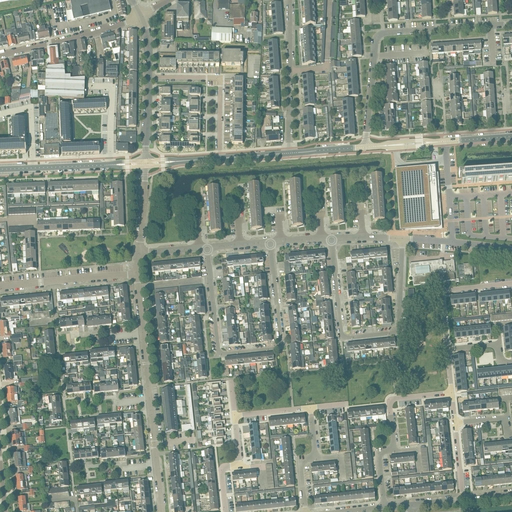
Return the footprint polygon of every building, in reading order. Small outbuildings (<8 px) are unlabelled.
[(74,20),(111,11),(108,0),(70,0),(72,9),(71,9),(74,20)] [(217,0),(218,9),(229,9),(229,0),(217,0)] [(300,0),(302,25),(316,24),(313,0),(300,0)] [(124,1),(116,2),(119,17),(126,16),(125,7),(126,7),(124,1)] [(195,2),(195,7),(195,18),(206,18),(206,11),(205,11),(204,2),(195,2)] [(237,4),(229,4),(229,19),(233,19),(233,24),(241,24),(241,27),(244,27),(244,24),(245,4),(237,4)] [(177,22),(176,31),(183,31),(183,27),(185,27),(185,30),(188,31),(188,27),(188,26),(188,22),(189,22),(189,10),(189,5),(177,5),(177,22)] [(162,24),(161,42),(173,42),(174,14),(170,14),(165,14),(165,24),(162,24)] [(251,19),(251,23),(252,23),(252,29),(257,29),(256,32),(261,32),(262,32),(262,25),(257,25),(257,19),(257,14),(251,14),(251,19)] [(27,27),(26,24),(21,26),(22,28),(23,35),(25,43),(30,42),(28,34),(27,27)] [(28,34),(30,42),(35,41),(34,32),(31,33),(29,24),(26,24),(27,27),(28,34)] [(17,35),(16,31),(15,27),(10,28),(12,33),(10,33),(11,37),(7,38),(9,46),(16,45),(14,36),(17,36),(17,35)] [(19,30),(16,31),(17,35),(20,35),(20,36),(17,37),(19,44),(25,43),(23,35),(22,28),(19,29),(19,30)] [(212,28),(211,41),(231,42),(232,28),(212,28)] [(308,65),(308,66),(316,65),(313,29),(299,30),(302,65),(308,65)] [(117,44),(117,47),(112,49),(116,63),(117,72),(118,72),(118,74),(119,74),(120,50),(121,39),(120,36),(120,35),(121,35),(119,31),(114,33),(117,40),(118,39),(119,44),(117,44)] [(111,44),(108,35),(100,37),(104,51),(112,48),(111,44)] [(86,52),(84,41),(77,43),(79,53),(78,53),(78,57),(82,56),(82,53),(86,52)] [(74,46),(74,43),(69,44),(71,55),(67,55),(67,58),(74,58),(74,55),(74,51),(75,51),(74,46)] [(46,82),(45,98),(47,98),(57,99),(64,99),(65,81),(65,77),(64,66),(59,67),(58,52),(57,47),(47,48),(47,49),(48,60),(47,60),(46,74),(46,82)] [(361,51),(352,51),(348,52),(347,52),(347,58),(350,58),(350,59),(353,59),(352,57),(361,57),(361,51)] [(240,52),(222,52),(222,58),(222,59),(222,65),(240,65),(240,64),(243,64),(243,55),(240,55),(240,52)] [(26,57),(19,59),(21,66),(25,65),(25,69),(28,68),(28,64),(26,57)] [(21,66),(19,59),(12,60),(14,67),(15,71),(18,70),(17,67),(21,66)] [(1,63),(2,68),(2,71),(6,70),(7,75),(10,74),(9,69),(7,62),(1,63)] [(117,72),(116,63),(106,63),(107,74),(118,74),(118,72),(117,72)] [(75,65),(70,65),(71,76),(71,77),(71,80),(80,79),(80,76),(79,68),(75,69),(75,65)] [(65,81),(64,99),(84,100),(85,79),(80,79),(71,80),(71,77),(65,77),(65,81)] [(180,86),(165,86),(165,89),(159,89),(159,96),(162,96),(162,99),(172,99),(172,96),(171,96),(171,91),(180,91),(180,86)] [(188,99),(198,99),(198,96),(200,96),(201,94),(201,90),(195,90),(195,86),(180,86),(180,91),(189,91),(189,96),(188,96),(188,99)] [(20,92),(21,88),(11,88),(12,93),(11,103),(19,101),(19,97),(20,92)] [(278,96),(266,97),(266,98),(270,98),(271,102),(266,102),(267,104),(271,104),(271,103),(279,102),(278,96)] [(47,98),(38,99),(39,118),(45,118),(45,114),(46,114),(46,107),(48,107),(47,98)] [(46,149),(44,149),(44,158),(52,157),(59,157),(59,156),(58,134),(57,116),(57,107),(57,99),(47,98),(48,107),(46,107),(47,114),(45,114),(45,118),(45,128),(46,139),(46,149)] [(170,108),(171,102),(172,102),(172,99),(162,99),(162,102),(159,102),(159,104),(159,108),(170,108)] [(189,108),(200,108),(200,102),(197,102),(198,99),(188,99),(188,102),(189,102),(189,108)] [(80,101),(73,101),(73,112),(106,111),(106,100),(103,100),(103,102),(80,103),(80,101)] [(69,105),(60,106),(61,144),(71,143),(69,105)] [(170,108),(159,108),(159,113),(159,114),(162,114),(162,117),(172,117),(172,114),(170,114),(170,108)] [(188,117),(197,117),(197,114),(200,114),(200,108),(189,108),(189,114),(188,114),(188,117)] [(159,120),(159,126),(170,126),(170,123),(172,123),(173,122),(174,121),(174,117),(172,117),(162,117),(162,120),(159,120)] [(188,117),(187,120),(189,120),(189,126),(200,126),(200,120),(197,120),(197,117),(188,117)] [(25,119),(12,120),(13,142),(14,142),(14,143),(26,143),(25,119)] [(172,135),(172,132),(170,132),(170,126),(159,126),(159,131),(159,132),(162,132),(162,135),(172,135)] [(187,135),(197,135),(197,132),(200,132),(200,126),(189,126),(189,132),(187,132),(187,135)] [(273,142),(272,130),(265,131),(266,142),(273,142)] [(128,143),(136,143),(136,132),(126,132),(126,136),(120,136),(120,145),(116,145),(116,153),(118,153),(128,153),(128,143)] [(171,138),(172,135),(162,135),(162,138),(159,138),(159,140),(159,144),(164,144),(164,147),(179,147),(179,143),(170,142),(170,138),(171,138)] [(179,143),(179,147),(195,147),(195,144),(200,144),(200,138),(197,138),(197,135),(187,135),(187,138),(189,138),(189,143),(179,143)] [(0,154),(26,154),(26,143),(14,143),(0,143),(0,154)] [(99,144),(61,146),(62,156),(99,155),(99,144)] [(434,167),(395,169),(399,231),(436,228),(436,223),(438,223),(434,167)] [(511,169),(459,173),(459,177),(461,177),(461,184),(511,180),(511,169)] [(372,206),(373,206),(373,209),(372,209),(372,211),(373,211),(374,214),(372,214),(373,221),(380,220),(381,221),(386,221),(386,220),(384,220),(381,175),(383,175),(381,175),(369,175),(369,176),(371,176),(371,179),(370,179),(370,181),(371,181),(371,184),(370,184),(370,186),(372,186),(372,189),(370,189),(371,191),(372,191),(372,194),(371,194),(371,196),(372,196),(373,199),(371,199),(371,201),(373,201),(373,204),(372,204),(372,206)] [(340,224),(345,224),(345,222),(344,223),(340,178),(342,178),(340,178),(329,178),(329,179),(330,179),(330,182),(329,182),(329,184),(330,184),(331,187),(329,187),(329,189),(331,189),(331,192),(330,192),(330,194),(331,194),(331,197),(330,197),(330,199),(331,199),(332,202),(330,202),(330,204),(332,204),(332,207),(331,207),(331,209),(332,209),(332,212),(331,212),(331,214),(333,214),(333,217),(331,217),(332,224),(340,223),(340,224)] [(290,210),(290,212),(291,212),(291,215),(290,215),(290,217),(292,217),(292,220),(290,220),(291,227),(289,227),(289,231),(296,231),(296,226),(299,226),(299,227),(304,227),(304,225),(303,226),(299,181),(301,181),(299,181),(299,180),(288,181),(288,182),(289,182),(289,185),(288,185),(288,187),(289,187),(290,190),(288,190),(288,192),(290,192),(290,195),(289,195),(289,197),(290,197),(290,200),(289,200),(289,202),(291,202),(291,205),(289,205),(290,207),(291,207),(291,210),(290,210)] [(258,230),(263,230),(263,228),(262,228),(259,184),(260,184),(260,183),(259,184),(259,183),(247,184),(247,185),(248,185),(248,188),(247,188),(247,190),(249,190),(249,193),(247,193),(248,195),(249,195),(249,198),(248,198),(248,200),(249,200),(249,203),(248,203),(248,205),(250,205),(250,208),(248,208),(249,210),(250,210),(250,213),(249,213),(249,215),(250,215),(251,218),(249,218),(249,220),(251,220),(251,223),(250,223),(250,230),(258,229),(258,230)] [(218,186),(206,187),(206,188),(207,188),(208,191),(206,191),(206,193),(208,193),(208,196),(207,196),(207,198),(208,198),(208,201),(207,201),(207,203),(208,203),(209,206),(207,206),(207,208),(209,208),(209,211),(208,211),(208,213),(209,213),(209,215),(208,216),(208,218),(209,218),(210,221),(208,221),(209,223),(210,223),(210,225),(209,226),(209,233),(217,232),(217,233),(222,233),(222,231),(221,231),(218,187),(219,187),(219,186),(218,187),(218,186)] [(295,263),(294,254),(288,255),(285,255),(285,261),(289,261),(289,263),(295,263)] [(451,260),(450,261),(439,262),(438,261),(410,264),(411,277),(412,277),(413,286),(420,285),(421,284),(420,283),(427,283),(426,279),(437,278),(437,279),(437,278),(443,278),(443,282),(444,282),(444,281),(454,280),(454,273),(455,272),(454,259),(453,259),(451,260)] [(473,278),(472,266),(470,266),(470,264),(463,264),(464,279),(473,278)] [(381,288),(381,292),(376,293),(377,298),(379,298),(386,297),(385,294),(387,294),(388,294),(389,294),(392,293),(392,287),(383,288),(381,288)] [(329,290),(320,291),(321,295),(315,296),(316,302),(323,301),(322,298),(325,297),(325,298),(326,298),(326,297),(329,297),(329,290)] [(357,295),(356,291),(348,292),(349,298),(352,298),(353,298),(356,297),(356,300),(365,300),(371,299),(371,296),(362,297),(362,294),(357,295)] [(67,301),(66,292),(60,293),(57,294),(57,293),(58,307),(63,307),(63,301),(67,301)] [(504,300),(503,292),(497,293),(498,301),(502,300),(502,305),(505,304),(504,300)] [(509,292),(503,292),(504,300),(508,300),(508,304),(511,304),(510,299),(509,292)] [(267,300),(266,293),(258,294),(253,295),(254,298),(253,298),(253,300),(251,300),(251,304),(253,304),(261,303),(260,300),(262,300),(264,300),(263,300),(267,300)] [(498,301),(497,293),(491,294),(491,302),(492,302),(496,301),(497,309),(499,308),(498,301)] [(49,294),(42,295),(43,303),(47,303),(48,308),(49,311),(53,311),(52,301),(49,301),(49,299),(49,298),(49,294)] [(295,298),(295,294),(286,295),(287,301),(291,301),(292,301),(294,301),(294,303),(306,302),(306,299),(301,300),(301,297),(295,298)] [(486,302),(485,294),(478,295),(479,303),(484,302),(484,307),(487,306),(486,302)] [(491,294),(485,294),(486,302),(490,302),(491,309),(493,309),(492,302),(491,302),(491,294)] [(470,303),(469,295),(463,296),(464,304),(465,304),(468,304),(469,311),(471,311),(471,307),(471,303),(470,303)] [(475,295),(469,295),(470,303),(471,303),(474,303),(475,307),(477,307),(476,302),(475,295)] [(464,304),(463,296),(457,297),(458,305),(462,304),(463,308),(465,308),(465,304),(464,304)] [(232,301),(232,297),(224,298),(225,304),(228,304),(230,304),(230,303),(232,303),(232,306),(239,305),(238,300),(232,301)] [(386,300),(386,297),(379,298),(379,301),(381,301),(381,307),(390,306),(389,300),(386,300)] [(458,305),(457,297),(450,297),(451,305),(456,305),(457,309),(459,309),(458,305)] [(365,300),(356,300),(356,303),(354,303),(353,303),(353,304),(349,304),(350,310),(361,309),(360,307),(358,307),(358,306),(363,305),(363,302),(365,302),(365,300)] [(323,301),(316,302),(316,307),(319,307),(319,310),(331,309),(330,303),(326,303),(325,303),(325,304),(323,304),(323,301)] [(307,302),(306,302),(294,303),(295,307),(292,307),(291,307),(288,307),(288,314),(297,313),(296,309),(308,308),(307,302)] [(254,309),(255,309),(256,313),(260,312),(268,312),(268,306),(264,306),(263,306),(261,306),(261,303),(253,304),(254,309)] [(239,305),(232,306),(232,309),(230,309),(229,309),(229,310),(225,310),(226,316),(234,315),(234,311),(239,311),(239,305)] [(6,319),(6,322),(0,323),(1,330),(7,329),(10,329),(10,325),(14,323),(14,322),(21,321),(20,317),(6,319)] [(7,329),(1,330),(1,337),(10,336),(10,340),(17,339),(22,338),(21,334),(17,335),(17,334),(11,335),(10,332),(7,333),(7,329)] [(17,339),(10,340),(11,340),(12,345),(2,346),(3,352),(11,351),(10,348),(15,348),(14,343),(18,342),(17,339)] [(388,340),(389,348),(389,350),(392,350),(391,348),(399,347),(398,344),(395,344),(394,339),(388,340)] [(353,352),(352,344),(346,344),(347,348),(346,348),(347,349),(347,351),(344,351),(345,358),(351,358),(350,356),(354,356),(353,352)] [(126,357),(134,356),(133,350),(130,350),(129,350),(127,350),(126,347),(116,348),(116,351),(119,351),(120,354),(125,353),(126,357)] [(273,353),(266,354),(267,362),(271,361),(272,371),(278,371),(277,360),(274,360),(273,358),(274,358),(274,357),(273,357),(273,353)] [(232,365),(231,358),(225,358),(225,362),(221,362),(222,377),(228,376),(228,373),(229,373),(228,366),(232,365)] [(15,373),(17,372),(16,366),(22,365),(22,361),(20,361),(13,362),(14,366),(5,367),(5,374),(12,373),(15,373)] [(6,381),(18,380),(17,376),(15,376),(15,373),(12,373),(5,374),(6,381)] [(137,380),(128,380),(129,384),(123,385),(124,390),(131,389),(130,386),(133,386),(133,387),(134,386),(137,386),(137,380)] [(219,390),(218,386),(221,386),(221,381),(207,383),(208,387),(209,386),(209,390),(207,391),(219,390)] [(7,389),(8,395),(14,395),(17,394),(17,391),(19,391),(19,383),(14,383),(15,388),(7,389)] [(190,385),(186,385),(190,425),(184,426),(184,431),(194,430),(190,385)] [(219,390),(207,391),(207,395),(208,394),(209,399),(218,398),(218,397),(218,394),(221,393),(220,389),(219,390)] [(165,432),(166,434),(173,433),(173,432),(177,432),(175,415),(180,415),(180,408),(179,401),(174,402),(173,390),(162,391),(166,431),(165,432)] [(15,399),(14,395),(8,395),(8,403),(17,402),(17,405),(21,405),(24,405),(24,403),(24,401),(18,401),(18,398),(15,399)] [(218,398),(209,399),(209,402),(207,402),(208,407),(210,406),(220,405),(220,401),(223,401),(222,397),(218,397),(218,398)] [(21,405),(17,405),(18,406),(12,406),(13,410),(9,411),(10,417),(20,416),(19,409),(18,409),(18,408),(22,408),(21,405)] [(223,405),(220,405),(210,406),(211,414),(221,413),(221,409),(224,409),(223,405)] [(133,422),(141,421),(140,415),(137,416),(137,415),(136,416),(134,416),(133,413),(126,414),(127,419),(132,419),(133,422)] [(211,414),(209,414),(210,418),(211,418),(211,422),(221,421),(220,417),(224,417),(223,413),(221,413),(211,414)] [(28,415),(20,416),(10,417),(11,425),(20,424),(20,420),(28,419),(28,415)] [(328,423),(335,422),(335,419),(339,418),(338,415),(334,415),(334,416),(327,417),(327,419),(326,420),(327,423),(328,423)] [(211,422),(210,422),(211,430),(212,430),(223,428),(222,425),(225,424),(225,420),(221,421),(211,422)] [(212,430),(212,433),(211,433),(211,438),(223,436),(223,432),(226,432),(226,428),(223,428),(212,430)] [(223,436),(211,438),(212,438),(212,441),(208,442),(208,446),(214,445),(223,444),(223,440),(226,440),(226,436),(223,436)] [(23,438),(12,439),(13,446),(18,446),(19,450),(25,449),(24,446),(24,445),(23,438)] [(144,445),(135,446),(136,450),(130,450),(131,456),(138,455),(137,452),(140,452),(141,452),(144,451),(144,445)] [(25,453),(21,454),(14,454),(15,461),(24,460),(25,460),(25,453)] [(15,468),(26,467),(25,460),(24,460),(15,461),(15,468)] [(329,463),(330,471),(332,471),(332,474),(337,474),(337,469),(335,469),(335,463),(329,463)] [(32,471),(27,471),(20,472),(20,476),(16,476),(17,483),(27,482),(27,476),(28,475),(28,474),(32,474),(32,471)] [(140,488),(148,487),(147,481),(144,482),(144,481),(143,481),(143,482),(140,482),(140,479),(133,480),(134,485),(139,485),(140,488)] [(28,489),(27,482),(17,483),(18,490),(28,489)]
